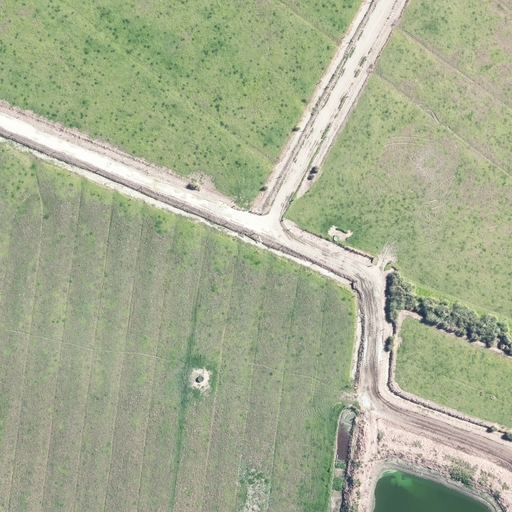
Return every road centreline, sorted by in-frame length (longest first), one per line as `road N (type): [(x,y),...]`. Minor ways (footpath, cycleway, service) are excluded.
road 1 (track): [(0,119),(351,264),(371,288),(368,384),(376,402),(511,455)]
road 2 (track): [(389,0),(265,229)]
